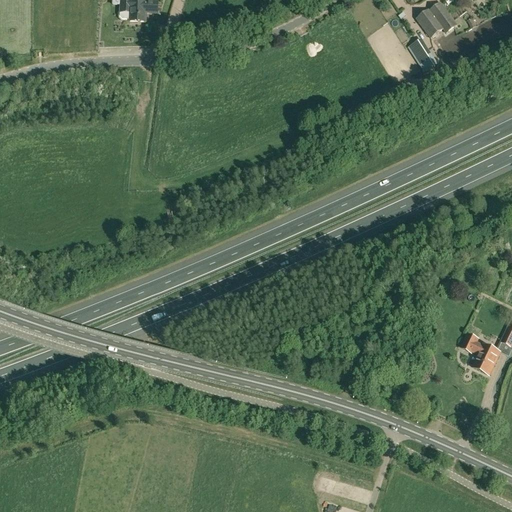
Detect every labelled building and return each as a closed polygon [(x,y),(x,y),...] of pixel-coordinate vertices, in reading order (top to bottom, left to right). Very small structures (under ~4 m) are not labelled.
[(113,0),(113,5),(121,5),(121,12),(120,12),(120,17),(123,20),(130,21),(130,22),(146,23),(146,13),(156,13),(157,2),(133,1),(132,0),(113,0)] [(441,4),(430,12),(429,10),(416,20),(430,39),(443,30),(446,34),(457,26),(441,4)] [(427,56),(434,52),(431,45),(423,48),(427,56)] [(428,56),(420,62),(424,68),(432,62),(428,56)] [(410,284),(407,291),(411,298),(419,297),(422,290),(418,284),(410,284)] [(468,336),(461,350),(470,354),(471,352),(479,356),(472,369),(489,377),(499,354),(504,345),(511,348),(511,322),(502,344),(500,343),(495,352),(476,343),(477,340),(468,336)]
